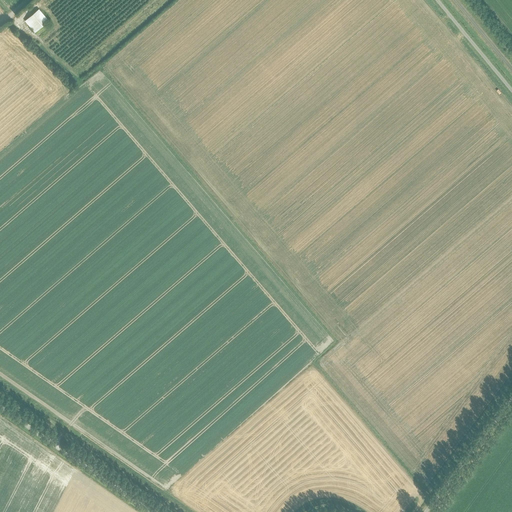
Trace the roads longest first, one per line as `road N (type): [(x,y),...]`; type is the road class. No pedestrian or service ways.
road 1 (unclassified): [(145,511),(0,408)]
road 2 (unclassified): [(424,511),(511,397)]
